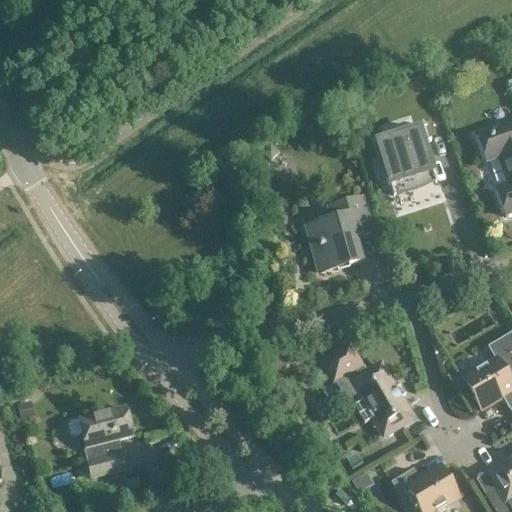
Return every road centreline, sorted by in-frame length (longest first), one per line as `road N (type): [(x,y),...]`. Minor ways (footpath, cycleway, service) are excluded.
road 1 (residential): [(166,350),(411,300)]
road 2 (unclassified): [(148,362),(265,496)]
road 3 (unclassified): [(280,476),(166,350)]
road 4 (residential): [(456,438),(441,416),(411,300)]
road 5 (unclassified): [(166,350),(72,244)]
road 6 (unclassified): [(72,244),(148,362)]
road 7 (unclassified): [(72,244),(0,124)]
